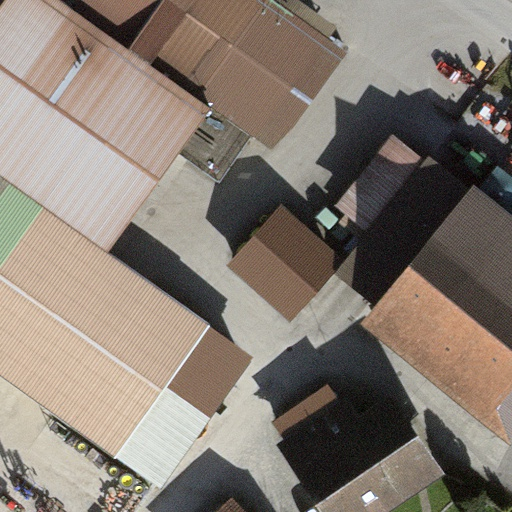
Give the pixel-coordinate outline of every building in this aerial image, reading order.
[(3,0),(0,5),(0,174),(108,253),(213,106),(69,4),(62,0),(3,0)] [(71,0),(69,4),(213,106),(255,136),(327,36),(275,0),(71,0)] [(364,242),(343,269),(511,406),(511,227),(430,160),(426,166),(397,142),(348,205),(362,217),(351,231),(364,242)] [(108,253),(0,174),(0,371),(116,454),(209,324),(108,253)] [(236,262),(292,312),(336,264),(280,214),(236,262)] [(291,446),(335,511),(366,511),(432,468),(391,408),(359,430),(345,409),(344,410),(327,386),(278,419),(295,444),(291,446)] [(243,511),(233,501),(221,511),(243,511)]
